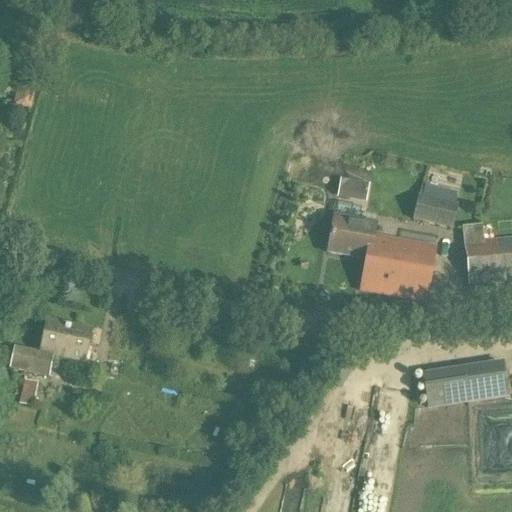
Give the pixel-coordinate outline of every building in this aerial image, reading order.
[(0,0),(0,12),(10,16),(14,3),(14,0),(0,0)] [(18,85),(13,106),(31,109),(35,88),(18,85)] [(348,181),(340,180),(337,199),(345,200),(348,181)] [(451,232),(459,206),(423,199),(418,197),(411,220),(451,232)] [(388,259),(390,240),(373,237),(375,225),(334,218),(328,255),(363,262),(365,249),(385,252),(384,258),(388,259)] [(482,227),(462,229),(468,286),(511,282),(511,239),(483,242),(482,227)] [(365,249),(363,262),(364,262),(359,291),(426,302),(435,248),(390,240),(388,259),(384,258),(385,252),(365,249)] [(83,364),(91,331),(47,322),(40,355),(14,349),(9,370),(49,379),(53,358),(83,364)] [(160,340),(162,323),(152,322),(149,338),(160,340)] [(426,411),(508,397),(503,362),(422,376),(426,411)] [(32,408),(38,384),(24,381),(18,405),(32,408)]
